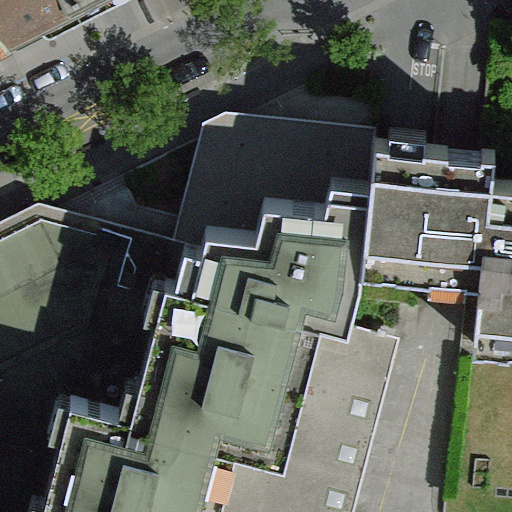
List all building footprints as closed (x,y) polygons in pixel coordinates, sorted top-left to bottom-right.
[(0,0),(0,30),(10,44),(95,0),(0,0)] [(0,48),(10,44),(0,30),(0,48)] [(330,174),(372,179),(377,139),(231,124),(206,222),(257,226),(265,192),(325,199),(330,174)] [(377,133),(377,139),(372,179),(364,262),(449,272),(483,276),(494,175),(497,146),(459,142),(377,133)] [(179,276),(322,314),(351,322),(364,262),(372,179),(330,174),(325,199),(265,192),(257,226),(206,222),(197,254),(185,252),(179,276)] [(483,276),(476,343),(511,346),(511,177),(494,175),(483,276)] [(179,276),(185,252),(44,214),(0,236),(0,511),(41,511),(73,390),(133,405),(168,273),(179,276)] [(168,273),(133,405),(138,406),(136,415),(236,440),(287,453),(322,314),(179,276),(168,273)] [(313,511),(362,324),(351,322),(322,314),(287,453),(236,440),(218,511),(313,511)] [(356,511),(401,333),(362,324),(313,511),(356,511)] [(73,390),(41,511),(218,511),(236,440),(136,415),(138,406),(133,405),(73,390)]
